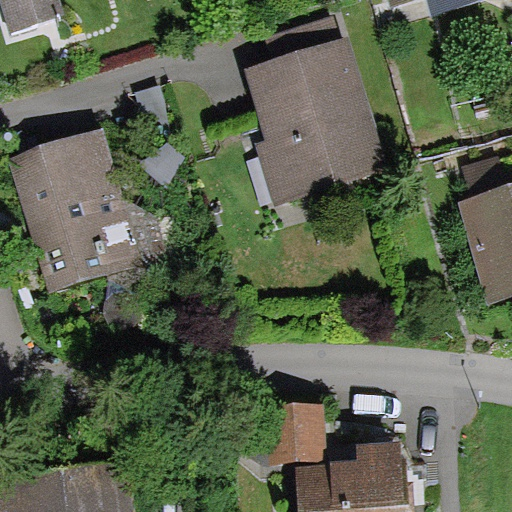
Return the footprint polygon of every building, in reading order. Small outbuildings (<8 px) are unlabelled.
[(0,0),(10,33),(65,15),(60,0),(0,0)] [(389,0),(392,9),(420,0),(426,0),(432,18),(492,0),(389,0)] [(264,36),(272,60),(340,38),(333,14),(264,36)] [(272,60),(245,69),(264,140),(256,142),(275,206),(391,170),(348,37),(340,38),(272,60)] [(160,87),(136,93),(147,136),(171,130),(160,87)] [(103,129),(8,156),(52,292),(168,261),(157,215),(125,201),(103,129)] [(186,157),(168,143),(140,163),(167,188),(186,157)] [(461,167),(470,199),(507,189),(498,156),(461,167)] [(470,199),(460,202),(489,305),(511,297),(511,187),(507,189),(470,199)] [(266,409),(269,465),(327,462),(324,406),(266,409)] [(330,465),(296,467),(299,511),(406,511),(402,441),(357,443),(358,460),(330,462),(330,465)] [(134,511),(127,458),(0,475),(0,511),(134,511)]
